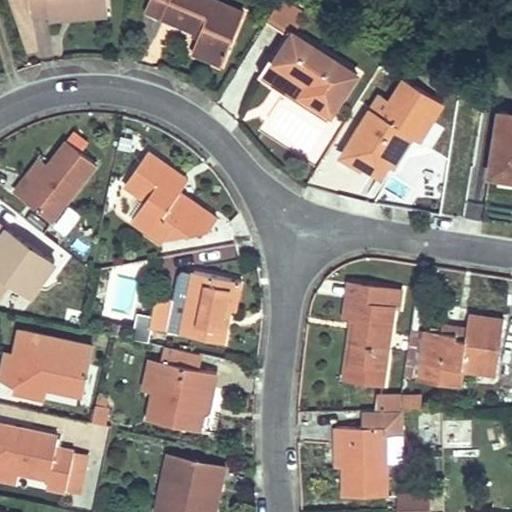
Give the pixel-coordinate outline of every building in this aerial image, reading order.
[(106,0),(31,0),(33,15),(49,14),(72,12),(73,18),(108,16),(106,0)] [(168,0),(149,0),(145,10),(161,16),(168,0)] [(244,12),(216,0),(168,0),(161,16),(199,33),(191,52),(222,65),(244,12)] [(359,72),(293,32),(303,16),(278,1),(265,22),(289,37),(273,63),(302,81),(305,76),(309,79),(301,93),(333,114),(359,72)] [(302,81),(273,63),(263,79),(329,119),(333,114),(301,93),(309,79),(305,76),(302,81)] [(443,101),(405,77),(390,101),(382,114),(372,108),(342,156),(362,168),(363,165),(380,177),(388,164),(392,166),(411,136),(419,140),(443,101)] [(390,101),(380,95),(372,108),(382,114),(390,101)] [(511,113),(500,111),(490,177),(511,180),(511,113)] [(97,163),(66,139),(54,155),(57,158),(44,173),(42,171),(31,184),(25,179),(15,192),(52,221),(97,163)] [(183,174),(149,149),(124,184),(145,199),(131,219),(164,242),(175,224),(189,235),(209,230),(218,217),(179,189),(177,193),(172,189),(183,174)] [(36,166),(25,179),(31,184),(42,171),(36,166)] [(188,177),(183,174),(172,189),(177,193),(179,189),(188,177)] [(125,189),(112,211),(128,220),(141,198),(125,189)] [(175,224),(164,242),(189,235),(175,224)] [(54,262),(6,228),(0,234),(0,292),(9,278),(31,293),(54,262)] [(205,262),(236,261),(235,245),(205,246),(205,262)] [(233,278),(195,270),(188,304),(181,332),(225,341),(231,309),(227,308),(233,278)] [(243,280),(233,278),(227,308),(231,309),(237,310),(243,280)] [(387,288),(355,283),(350,318),(357,319),(347,379),(384,385),(395,305),(384,304),(387,288)] [(174,299),(155,295),(149,326),(167,329),(173,301),(174,299)] [(181,332),(188,304),(173,301),(167,329),(181,332)] [(504,319),(470,314),(468,328),(466,340),(456,339),(457,334),(442,332),(427,330),(422,363),(419,381),(462,388),(465,369),(496,374),(504,319)] [(468,328),(443,324),(442,332),(457,334),(456,339),(466,340),(468,328)] [(91,345),(19,329),(12,357),(4,356),(0,375),(0,377),(14,386),(14,390),(33,394),(35,383),(46,385),(81,393),(91,345)] [(203,353),(164,345),(161,359),(200,367),(203,353)] [(161,359),(151,357),(144,388),(154,390),(161,359)] [(200,367),(161,359),(154,390),(148,419),(200,430),(204,410),(204,407),(201,407),(206,386),(215,387),(218,371),(200,367)] [(46,385),(35,383),(33,394),(43,396),(46,385)] [(215,387),(206,386),(201,407),(204,407),(204,410),(210,411),(215,387)] [(423,397),(378,398),(378,410),(402,410),(423,409),(423,397)] [(111,412),(95,408),(92,422),(108,425),(111,412)] [(378,410),(362,410),(363,426),(336,427),(337,444),(344,444),(344,466),(345,495),(387,494),(386,461),(403,461),(402,410),(378,410)] [(441,413),(419,414),(420,446),(472,445),(472,419),(441,419),(441,413)] [(59,434),(0,421),(0,466),(21,471),(49,477),(47,485),(66,489),(74,454),(75,450),(57,445),(59,434)] [(224,465),(171,453),(166,471),(172,473),(166,496),(161,495),(157,511),(158,511),(206,511),(213,481),(220,482),(224,465)] [(74,454),(66,489),(81,492),(88,457),(74,454)] [(21,471),(0,466),(0,477),(18,481),(21,471)] [(172,473),(166,471),(161,495),(166,496),(172,473)] [(213,511),(220,482),(213,481),(206,511),(213,511)] [(430,493),(399,493),(400,510),(430,509),(430,493)]
